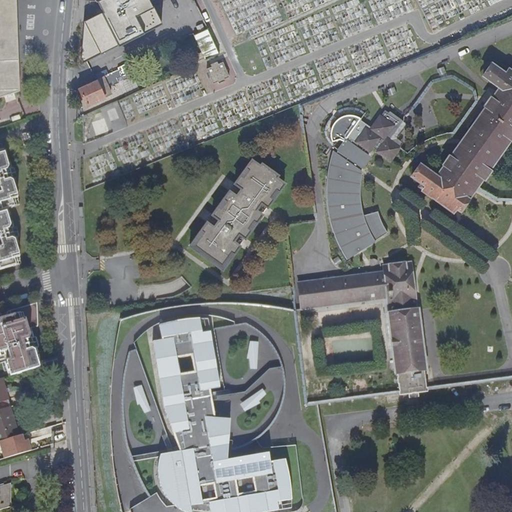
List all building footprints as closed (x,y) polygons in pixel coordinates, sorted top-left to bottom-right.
[(0,0),(0,95),(14,91),(16,90),(15,62),(12,62),(11,0),(0,0)] [(85,0),(83,22),(80,62),(161,22),(149,0),(85,0)] [(207,58),(220,52),(208,27),(195,34),(207,58)] [(231,76),(236,75),(230,56),(225,57),(231,76)] [(210,67),(205,69),(211,84),(216,82),(215,78),(220,76),(221,80),(227,77),(221,62),(215,65),(210,67)] [(504,76),(490,66),(482,77),(499,89),(495,95),(439,174),(436,178),(419,166),(411,178),(420,184),(417,189),(422,192),(452,213),(455,209),(459,212),(468,201),(511,137),(511,74),(508,72),(504,76)] [(79,87),(86,104),(111,93),(103,76),(79,87)] [(393,134),(400,124),(384,112),(371,130),(359,122),(337,152),(341,154),(338,158),(333,154),(331,161),(330,165),(329,171),(328,177),(327,183),(327,188),(327,194),(327,199),(328,206),(329,213),(330,220),(332,228),(334,235),(337,242),(340,248),(343,254),(347,260),(387,235),(384,230),(381,224),(379,218),(377,213),(360,218),(359,212),(357,203),(357,196),(357,192),(359,172),(358,172),(360,170),(368,158),(366,156),(371,149),(389,162),(398,150),(387,142),(391,137),(393,134)] [(0,233),(15,229),(15,227),(12,227),(11,223),(8,224),(6,216),(10,215),(8,209),(9,208),(9,207),(18,204),(13,186),(15,186),(13,177),(15,177),(13,167),(10,168),(8,161),(6,161),(2,150),(0,150),(0,233)] [(206,220),(189,243),(221,267),(284,182),(252,158),(235,181),(242,187),(236,194),(229,189),(212,212),(219,218),(213,225),(206,220)] [(0,259),(18,255),(15,246),(18,245),(16,238),(18,237),(15,229),(0,233),(0,259)] [(18,255),(0,259),(0,271),(22,264),(18,255)] [(405,379),(419,377),(418,371),(426,370),(418,310),(416,310),(411,275),(410,263),(402,264),(402,262),(391,263),(391,265),(383,266),(384,273),(299,283),(302,309),(387,298),(389,314),(387,314),(395,374),(404,373),(405,379)] [(37,326),(37,303),(7,312),(6,315),(5,318),(2,318),(1,316),(1,314),(0,313),(0,352),(7,351),(10,361),(6,362),(10,376),(39,368),(36,359),(38,358),(35,349),(38,347),(35,337),(32,338),(30,329),(37,326)] [(275,511),(278,511),(268,455),(226,462),(229,421),(213,419),(208,391),(217,390),(208,334),(199,336),(197,322),(157,328),(159,343),(151,344),(162,413),(178,454),(160,457),(158,460),(157,471),(158,481),(161,492),(167,501),(175,508),(182,511),(275,511)] [(0,410),(10,407),(1,378),(0,378),(0,410)] [(0,441),(21,435),(12,407),(10,407),(0,410),(0,441)] [(37,435),(39,441),(46,438),(43,429),(25,435),(27,438),(37,435)] [(23,442),(21,435),(0,441),(0,444),(4,459),(31,451),(28,444),(24,445),(23,442)] [(0,510),(11,507),(11,484),(0,486),(0,510)] [(162,496),(132,507),(133,511),(154,511),(153,509),(165,505),(162,496)]
